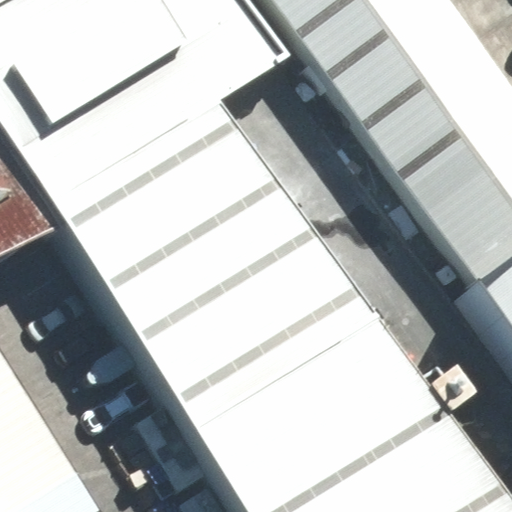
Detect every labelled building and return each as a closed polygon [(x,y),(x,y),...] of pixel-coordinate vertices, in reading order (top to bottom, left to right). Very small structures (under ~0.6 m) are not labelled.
[(0,0),(0,180),(40,245),(206,511),(496,511),(205,106),(266,68),(215,0),(0,0)] [(511,259),(511,116),(426,0),(241,0),(461,297),(511,259)] [(0,262),(40,245),(0,180),(0,262)] [(511,439),(511,260),(426,324),(511,439)] [(0,511),(66,511),(0,403),(0,511)]
